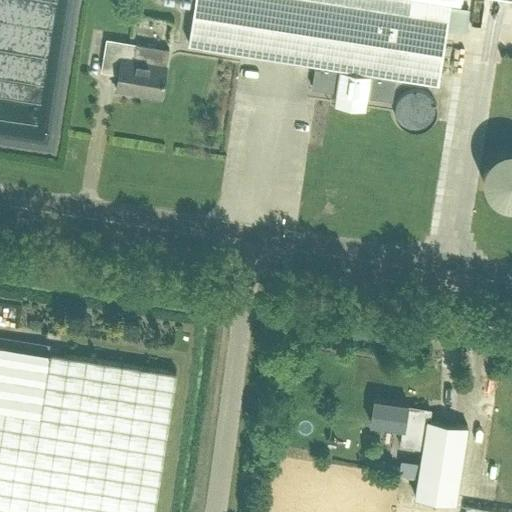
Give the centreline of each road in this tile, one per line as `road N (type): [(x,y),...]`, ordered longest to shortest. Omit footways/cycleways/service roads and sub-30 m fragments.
road 1 (residential): [(214,511),(252,233)]
road 2 (unknown): [(452,264),(497,0)]
road 3 (unclassified): [(511,273),(252,233)]
road 4 (unclassified): [(252,233),(0,192)]
